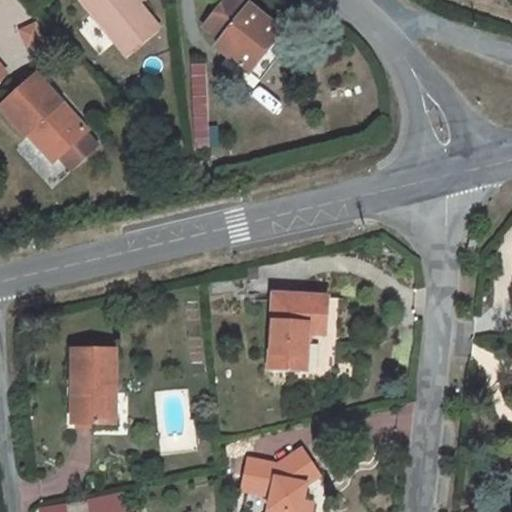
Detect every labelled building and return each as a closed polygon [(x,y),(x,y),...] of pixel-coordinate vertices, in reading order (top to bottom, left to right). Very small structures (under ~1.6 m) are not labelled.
[(133,0),(77,0),(126,57),(159,30),(133,0)] [(217,49),(250,74),(283,32),(250,7),(250,8),(239,0),(228,0),(205,29),(223,42),(217,49)] [(23,33),(28,47),(42,40),(36,28),(23,33)] [(87,134),(88,133),(38,79),(2,110),(27,137),(29,136),(33,131),(59,159),(60,158),(72,171),(99,146),(87,134)] [(59,159),(33,131),(29,136),(54,163),(59,159)] [(326,336),(328,300),(274,296),(270,369),(308,371),(310,335),(326,336)] [(116,353),(74,353),(74,424),(115,425),(116,353)] [(279,466),(249,460),(243,491),(272,497),(269,511),(311,511),(313,505),(303,503),(307,486),(319,479),(301,452),(279,466)] [(37,508),(37,511),(68,511),(66,503),(37,508)]
